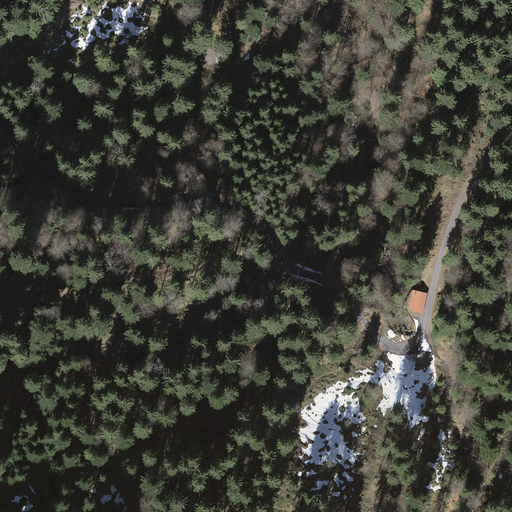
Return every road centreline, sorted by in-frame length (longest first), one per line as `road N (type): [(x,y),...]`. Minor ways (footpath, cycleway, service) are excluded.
road 1 (track): [(0,125),(39,175),(81,195),(140,209),(222,201),(268,232),(287,264),(338,291),(396,351),(415,344),(426,317)]
road 2 (track): [(426,317),(450,227),(511,119)]
